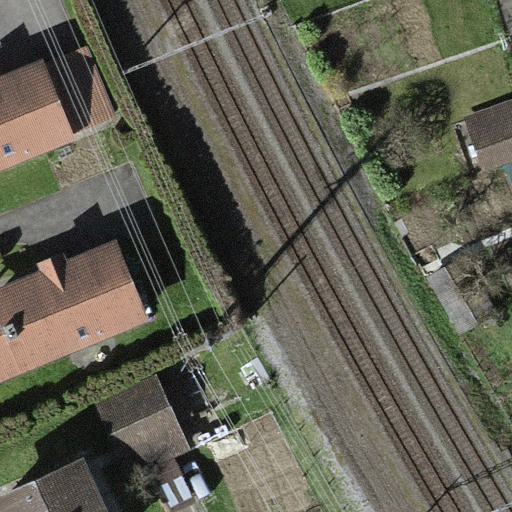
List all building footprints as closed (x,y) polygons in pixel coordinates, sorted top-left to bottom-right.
[(49,60),(0,77),(0,167),(78,140),(49,60)] [(511,118),(462,134),(476,177),(511,165),(511,118)] [(121,236),(0,284),(0,364),(3,372),(152,311),(121,236)] [(161,378),(103,400),(124,458),(183,436),(161,378)] [(112,511),(86,448),(5,482),(17,511),(112,511)]
